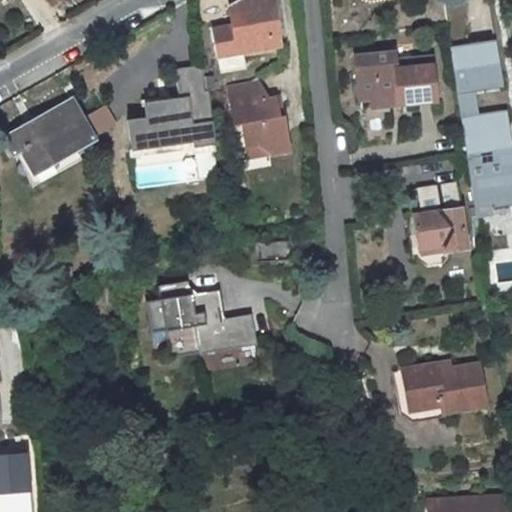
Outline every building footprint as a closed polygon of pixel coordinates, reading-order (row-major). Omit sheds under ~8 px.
[(243,51),(282,44),(281,29),(277,0),(250,0),(252,10),(231,15),(234,27),(211,31),(219,75),(247,70),(243,51)] [(371,93),(396,90),(397,98),(433,94),(427,51),(391,55),(390,46),(352,51),(357,94),(371,93)] [(212,146),(205,66),(176,69),(179,99),(145,103),(146,118),(127,119),(130,149),(190,143),(189,148),(212,146)] [(284,150),(280,114),(276,115),(274,96),(268,96),(258,75),(252,79),(228,83),(232,123),(241,122),(243,142),(250,141),(265,153),(284,150)] [(372,102),(397,98),(396,90),(371,93),(372,102)] [(95,142),(70,100),(3,137),(15,157),(25,152),(38,175),(95,142)] [(511,138),(508,139),(502,104),(457,110),(463,151),(468,177),(483,175),(489,202),(511,199),(511,138)] [(464,247),(453,183),(415,190),(419,214),(413,215),(417,247),(443,243),(444,251),(464,247)] [(184,276),(157,282),(160,297),(146,300),(152,329),(167,325),(169,338),(196,333),(193,319),(203,317),(201,307),(191,309),(187,291),(184,276)] [(217,285),(187,291),(191,309),(201,307),(220,303),(217,285)] [(220,303),(201,307),(203,317),(193,319),(196,333),(199,347),(242,338),(238,321),(225,324),(223,314),(220,303)] [(250,308),(223,314),(225,324),(238,321),(242,338),(255,335),(250,308)] [(196,333),(169,338),(172,353),(199,347),(196,333)] [(409,411),(441,405),(441,406),(442,413),(483,406),(477,366),(437,372),(436,366),(403,371),(409,411)] [(0,511),(33,511),(29,453),(0,454),(0,511)] [(495,511),(496,500),(425,498),(424,511),(495,511)]
